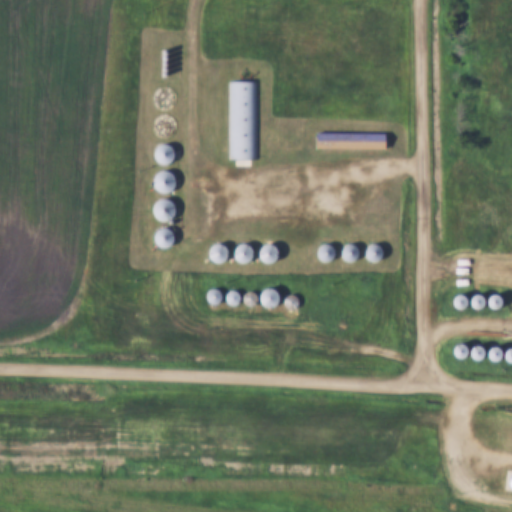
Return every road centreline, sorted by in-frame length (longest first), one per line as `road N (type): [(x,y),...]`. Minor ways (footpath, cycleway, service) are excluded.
road 1 (residential): [(428,379),(0,362)]
road 2 (residential): [(428,379),(423,0)]
